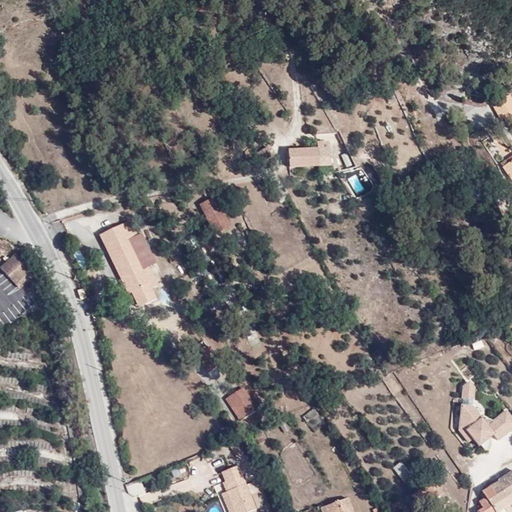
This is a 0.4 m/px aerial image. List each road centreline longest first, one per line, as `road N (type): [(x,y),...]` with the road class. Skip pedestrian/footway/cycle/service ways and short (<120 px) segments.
road 1 (unknown): [(258,0),(289,51),(298,105),(273,170),(108,199),(33,224)]
road 2 (tertiary): [(53,259),(82,331),(120,511)]
road 3 (unknown): [(358,0),(390,25),(431,105)]
